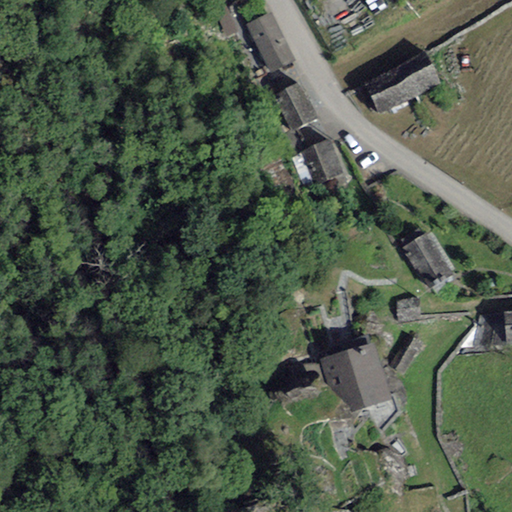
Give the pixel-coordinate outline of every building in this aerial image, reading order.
[(213,8),(226,36),(236,31),(224,3),(213,8)] [(246,24),(270,73),(295,61),(270,12),(246,24)] [(364,83),(378,114),(440,85),(426,55),(364,83)] [(300,82),(273,95),(291,131),(318,117),(300,82)] [(301,150),(314,186),(342,175),(329,139),(301,150)] [(428,292),(454,276),(427,232),(422,235),(418,228),(400,239),(404,246),(401,247),(428,292)] [(396,300),(397,323),(420,321),(419,299),(396,300)] [(422,344),(407,334),(387,365),(403,375),(422,344)] [(373,343),(319,359),(326,384),(349,406),(351,413),(390,400),(373,343)]
